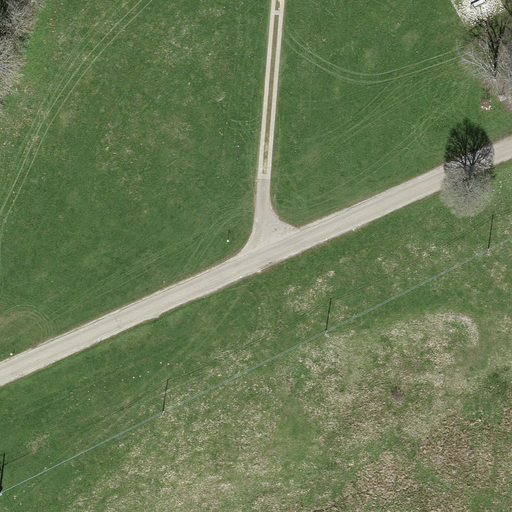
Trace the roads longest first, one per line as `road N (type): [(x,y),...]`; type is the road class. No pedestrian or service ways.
road 1 (unclassified): [(0,372),(511,146)]
road 2 (track): [(255,262),(277,0)]
